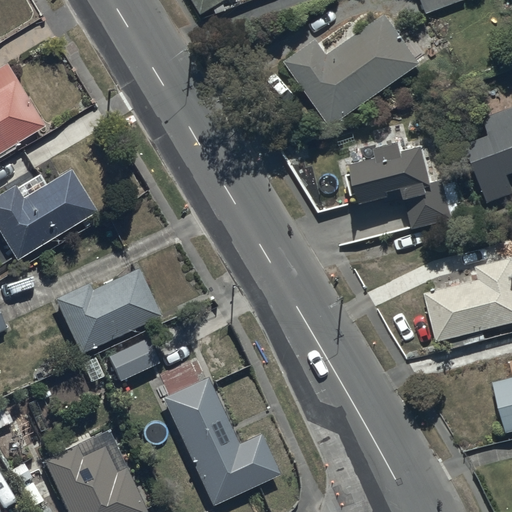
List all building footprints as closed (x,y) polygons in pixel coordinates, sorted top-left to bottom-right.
[(190,0),(200,16),(225,0),(190,0)] [(465,0),(420,0),(425,15),(466,1),(465,0)] [(315,40),(282,64),(329,129),(420,62),(384,14),(327,55),(315,40)] [(0,152),(42,127),(5,64),(0,67),(0,152)] [(487,204),(511,195),(511,191),(506,176),(511,173),(511,106),(459,125),(487,204)] [(377,159),(351,165),(359,204),(388,198),(386,191),(402,188),(411,229),(453,219),(450,207),(462,204),(456,181),(444,184),(442,177),(430,180),(422,147),(402,151),(400,143),(375,149),(377,159)] [(69,171),(19,201),(12,188),(0,194),(0,241),(13,264),(95,215),(69,171)] [(471,283),(423,294),(435,342),(511,324),(511,260),(468,271),(471,283)] [(86,285),(51,302),(77,358),(160,319),(137,269),(89,292),(86,285)] [(144,338),(103,357),(116,384),(157,364),(144,338)] [(511,376),(492,382),(506,433),(511,431),(511,376)] [(206,380),(161,401),(210,507),(278,476),(259,436),(236,446),(206,380)] [(144,511),(125,470),(115,474),(103,448),(80,457),(75,446),(42,460),(65,511),(144,511)]
